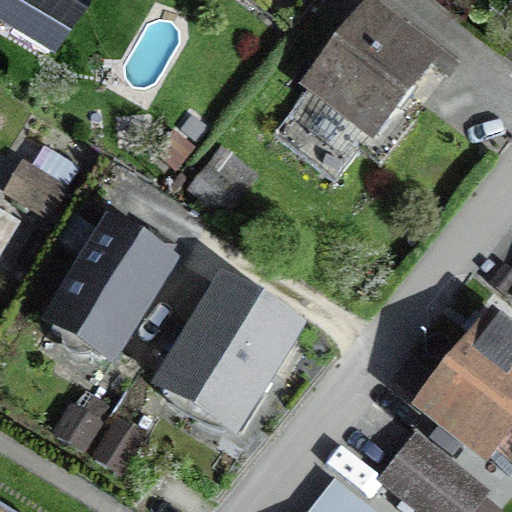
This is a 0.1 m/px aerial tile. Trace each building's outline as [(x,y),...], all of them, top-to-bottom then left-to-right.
[(75,0),(0,0),(21,12),(10,30),(45,50),(75,0)] [(430,63),(370,15),(274,137),(335,184),(430,63)] [(254,179),(227,157),(197,195),(224,216),(254,179)] [(66,192),(22,167),(6,195),(50,220),(66,192)] [(170,266),(110,230),(53,325),(113,361),(170,266)] [(294,334),(224,292),(164,391),(234,432),(294,334)] [(511,421),(511,367),(481,343),(427,410),(485,456),(511,421)] [(468,511),(482,496),(419,444),(386,484),(420,511),(468,511)]
